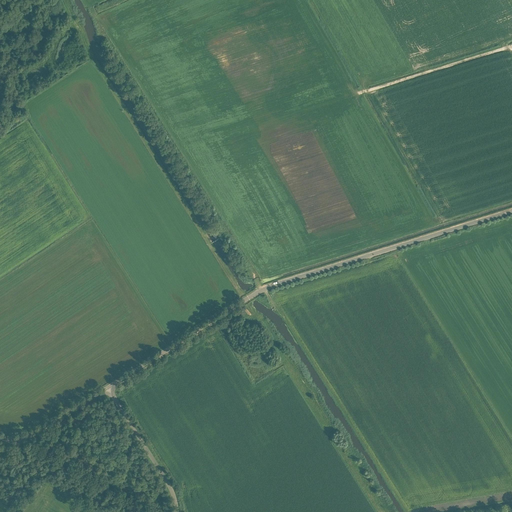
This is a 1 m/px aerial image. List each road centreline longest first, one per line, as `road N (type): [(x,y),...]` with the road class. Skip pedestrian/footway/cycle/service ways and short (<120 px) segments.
road 1 (unclassified): [(109,386),(263,289),(511,213)]
road 2 (unclassified): [(176,511),(109,386)]
road 3 (unclassified): [(0,440),(22,440),(109,386)]
